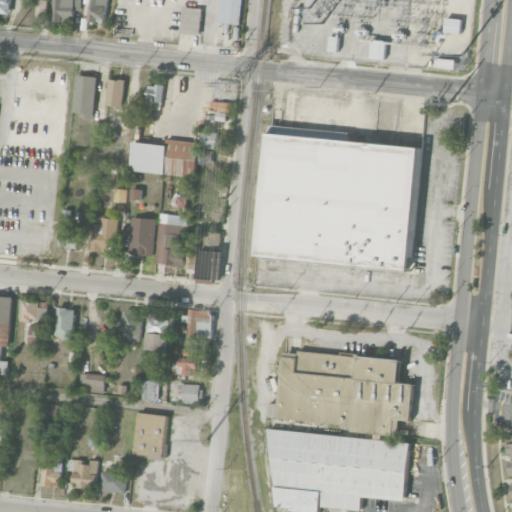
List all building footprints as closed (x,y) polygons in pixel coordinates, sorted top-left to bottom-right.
[(0,12),(0,0),(11,0),(10,13),(0,12)] [(47,15),(47,0),(37,0),(37,15),(47,15)] [(54,0),(81,0),(81,10),(75,10),(75,21),(54,21),(54,0)] [(88,20),(90,0),(108,0),(106,19),(104,18),(104,22),(88,20)] [(220,0),(243,0),(241,24),(218,22),(220,0)] [(183,6),(203,8),(201,34),(181,33),(183,6)] [(460,33),(444,32),(445,17),(461,19),(460,33)] [(337,52),(327,51),(328,35),(338,36),(337,52)] [(385,58),(369,57),(371,39),(387,40),(385,58)] [(434,66),(435,57),(454,59),(453,69),(434,66)] [(77,74),(73,111),(81,112),(80,117),(94,118),(98,76),(77,74)] [(109,78),(106,104),(122,106),(126,79),(118,78),(118,79),(109,78)] [(148,84),(155,85),(156,83),(164,84),(160,109),(145,107),(148,84)] [(202,147),(220,148),(221,139),(217,139),(218,132),(202,131),(202,147)] [(410,271),(421,148),(270,133),(258,257),(410,271)] [(130,169),(133,141),(165,145),(166,138),(200,142),(196,177),(130,169)] [(115,187),(127,188),(126,202),(114,201),(115,187)] [(131,188),(142,188),(142,199),(130,199),(131,188)] [(177,196),(187,196),(187,207),(176,206),(177,196)] [(58,245),(63,208),(72,209),(70,224),(73,224),(71,234),(79,235),(77,248),(58,245)] [(156,263),(161,212),(186,215),(184,234),(182,234),(180,257),(185,258),(184,266),(156,263)] [(92,250),(95,222),(97,223),(97,216),(118,218),(116,241),(110,240),(109,252),(92,250)] [(132,216),(129,253),(140,253),(140,250),(144,250),(144,254),(154,255),(156,218),(132,216)] [(199,282),(216,284),(220,251),(203,249),(199,282)] [(198,251),(197,269),(187,268),(188,250),(198,251)] [(0,294),(0,373),(8,374),(9,360),(1,360),(2,345),(9,346),(14,296),(0,294)] [(24,300),(23,320),(32,321),(32,318),(48,318),(49,301),(30,301),(30,300),(24,300)] [(58,306),(56,335),(64,336),(63,339),(73,340),(76,309),(68,309),(68,307),(58,306)] [(124,311),(123,322),(125,322),(123,341),(133,342),(134,339),(140,340),(143,314),(140,313),(140,309),(127,308),(127,311),(124,311)] [(189,308),(189,314),(183,314),(182,321),(189,321),(187,338),(197,338),(197,336),(211,337),(212,315),(209,310),(189,308)] [(145,349),(167,351),(170,318),(155,316),(156,313),(149,312),(145,349)] [(27,325),(48,326),(47,345),(26,343),(27,325)] [(176,363),(178,363),(178,375),(198,375),(199,360),(193,360),(193,348),(176,348),(176,363)] [(279,417),(285,356),(300,357),(301,351),(362,357),(362,355),(403,359),(401,382),(416,383),(413,420),(397,418),(395,434),(354,430),(355,424),(279,417)] [(142,374),(142,365),(151,366),(151,374),(142,374)] [(133,366),(142,367),(140,380),(131,379),(133,366)] [(86,384),(87,372),(106,374),(104,386),(86,384)] [(143,376),(159,377),(158,398),(141,398),(143,376)] [(183,383),(200,384),(200,389),(203,389),(203,397),(199,397),(199,403),(183,403),(183,383)] [(119,384),(128,384),(128,393),(118,392),(119,384)] [(45,403),(58,404),(57,413),(45,412),(45,403)] [(164,457),(170,416),(140,412),(135,453),(164,457)] [(407,500),(364,495),(363,509),(323,505),(322,511),(293,510),(293,507),(280,505),(271,428),(412,441),(407,500)] [(97,487),(98,460),(91,459),(91,462),(75,461),(74,486),(97,487)] [(63,462),(45,461),(44,486),(62,486),(63,462)] [(127,472),(101,471),(101,491),(126,492),(127,472)]
